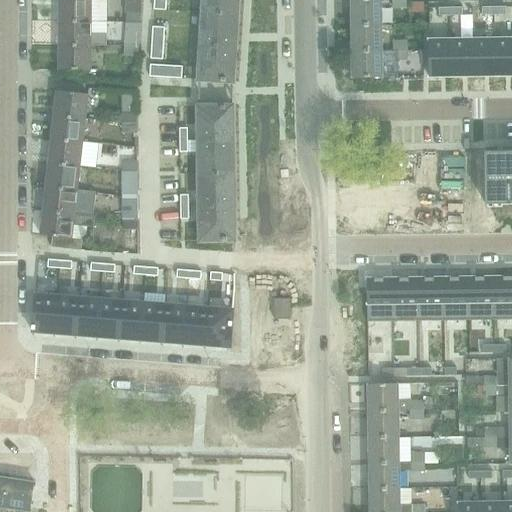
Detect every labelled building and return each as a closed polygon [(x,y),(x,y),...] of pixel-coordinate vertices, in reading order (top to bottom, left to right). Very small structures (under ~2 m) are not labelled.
[(90,0),(59,0),(59,22),(91,23),(90,0)] [(140,0),(126,0),(126,9),(140,10),(141,10),(142,0),(141,0),(140,0)] [(154,0),(154,10),(165,11),(165,0),(154,0)] [(237,0),(202,0),(201,13),(237,15),(237,0)] [(381,26),(380,0),(357,0),(351,0),(351,26),(381,26)] [(406,9),(406,0),(391,0),(392,9),(406,9)] [(494,7),(482,7),(482,15),(494,15),(494,7)] [(505,7),(494,7),(494,15),(505,15),(505,7)] [(450,8),(438,8),(439,16),(450,16),(450,8)] [(462,8),(450,8),(450,16),(462,16),(462,8)] [(237,15),(201,13),(197,79),(213,81),(232,82),(237,15)] [(91,23),(59,22),(59,46),(90,46),(105,46),(105,36),(91,36),(91,23)] [(125,22),(124,37),(124,47),(139,48),(140,23),(125,22)] [(381,52),(381,26),(351,26),(352,53),(381,52)] [(152,43),(163,43),(164,28),(153,27),(152,43)] [(511,38),(494,39),(494,76),(511,75),(511,38)] [(451,39),(428,40),(429,77),(451,77),(451,39)] [(472,39),(451,39),(451,77),(473,76),(472,39)] [(494,39),(472,39),(473,76),(494,76),(494,39)] [(407,51),(406,41),(393,42),(393,52),(407,51)] [(152,43),(150,59),(151,59),(162,60),(163,43),(152,43)] [(90,70),(90,46),(59,46),(59,70),(90,70)] [(139,48),(124,47),(123,56),(138,57),(139,48)] [(381,52),(352,53),(352,62),(352,74),(352,78),(382,78),(398,77),(398,61),(407,60),(407,51),(393,52),(381,52)] [(151,65),(149,77),(165,78),(166,66),(151,65)] [(166,66),(165,78),(181,79),(182,67),(166,66)] [(87,95),(56,91),(53,116),(84,120),(87,95)] [(121,94),(122,124),(136,124),(136,113),(134,113),(133,94),(121,94)] [(233,173),(232,106),(197,107),(198,142),(198,162),(198,174),(233,173)] [(84,120),(53,116),(51,140),(82,143),(84,120)] [(136,124),(122,124),(122,134),(136,133),(136,124)] [(187,128),(179,128),(179,140),(187,140),(187,128)] [(51,140),(48,164),(89,169),(92,144),(82,143),(51,140)] [(187,140),(179,140),(180,152),(188,152),(187,140)] [(511,151),(485,152),(485,204),(511,203),(511,151)] [(121,163),(122,173),(136,173),(136,163),(121,163)] [(79,168),(48,164),(45,188),(76,191),(79,168)] [(136,183),(136,173),(122,173),(122,183),(136,183)] [(234,241),(233,173),(198,174),(199,241),(234,241)] [(45,188),(43,212),(74,216),(74,214),(92,216),(94,193),(76,191),(45,188)] [(188,195),(180,195),(180,207),(188,207),(188,195)] [(188,207),(180,207),(181,219),(188,219),(188,207)] [(74,216),(43,212),(40,235),(52,237),(51,247),(80,251),(82,240),(71,238),(73,225),(92,227),(93,216),(92,216),(74,214),(74,216)] [(136,222),(136,212),(122,212),(122,222),(136,222)] [(136,232),(136,222),(122,222),(122,232),(136,232)] [(48,260),(47,268),(59,269),(60,261),(48,260)] [(60,261),(59,269),(71,270),(72,262),(60,261)] [(91,263),(91,271),(102,272),(103,264),(91,263)] [(103,264),(102,272),(114,273),(115,265),(103,264)] [(134,266),(134,274),(145,275),(146,267),(134,266)] [(146,267),(145,275),(157,276),(158,268),(146,267)] [(177,270),(177,278),(188,279),(189,271),(177,270)] [(189,271),(188,279),(200,280),(201,272),(189,271)] [(211,272),(210,280),(222,281),(222,273),(211,272)] [(511,276),(494,277),(494,320),(511,320),(511,276)] [(468,277),(443,278),(444,321),(469,321),(468,277)] [(494,277),(468,277),(469,321),(494,320),(494,277)] [(393,278),(366,279),(367,288),(367,320),(367,322),(393,322),(393,278)] [(418,278),(393,278),(393,322),(419,321),(418,278)] [(443,278),(418,278),(419,321),(444,321),(443,278)] [(34,297),(32,332),(54,333),(57,296),(35,294),(34,297)] [(57,296),(54,333),(76,335),(79,298),(57,296)] [(79,298),(76,335),(97,337),(100,300),(79,298)] [(274,320),(281,320),(290,319),(289,299),(274,299),(274,320)] [(100,300),(97,337),(119,338),(122,301),(100,300)] [(122,301),(119,338),(141,340),(143,303),(122,301)] [(143,303),(141,340),(162,342),(165,305),(143,303)] [(165,305),(162,342),(184,343),(187,306),(165,305)] [(187,306),(184,343),(205,345),(208,308),(187,306)] [(208,308),(205,345),(230,347),(233,310),(208,308)] [(497,386),(497,377),(484,377),(484,386),(497,386)] [(384,384),(368,384),(368,411),(398,410),(398,411),(409,410),(424,410),(424,401),(411,401),(411,400),(398,400),(398,384),(398,383),(384,383),(384,384)] [(497,386),(484,386),(478,386),(478,395),(497,395),(497,386)] [(398,410),(368,411),(369,437),(399,436),(398,411),(398,410)] [(424,420),(424,410),(409,410),(409,421),(424,420)] [(511,437),(511,411),(509,412),(510,428),(484,429),(484,430),(475,430),(476,438),(510,438),(511,437)] [(399,463),(399,436),(369,437),(369,463),(399,463)] [(511,464),(511,437),(510,438),(476,438),(467,438),(467,448),(510,448),(510,465),(511,464)] [(438,453),(410,453),(410,462),(425,462),(437,462),(438,453)] [(425,462),(410,462),(410,472),(416,472),(416,476),(424,477),(424,472),(425,472),(425,462)] [(399,489),(399,463),(369,463),(369,489),(399,489)] [(511,470),(510,471),(502,471),(502,479),(511,478),(511,470)] [(35,483),(8,479),(3,508),(4,508),(30,511),(35,483)] [(399,489),(369,489),(369,511),(410,511),(411,505),(399,505),(399,489)] [(511,511),(511,501),(502,502),(501,511),(511,511)] [(480,511),(480,502),(458,503),(457,511),(480,511)] [(501,511),(502,502),(480,502),(480,511),(501,511)]
